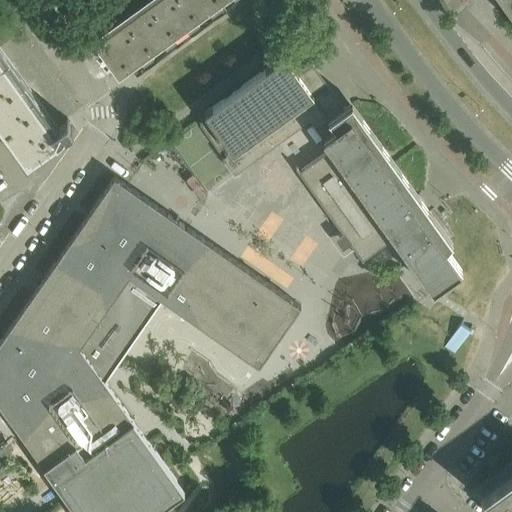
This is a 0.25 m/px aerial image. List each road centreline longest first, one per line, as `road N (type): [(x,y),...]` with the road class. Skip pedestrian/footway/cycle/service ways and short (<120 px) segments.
road 1 (residential): [(46,201),(96,136),(105,111),(96,85),(26,0)]
road 2 (tertiary): [(369,0),(473,136),(511,174)]
road 3 (unclassified): [(406,511),(494,380)]
